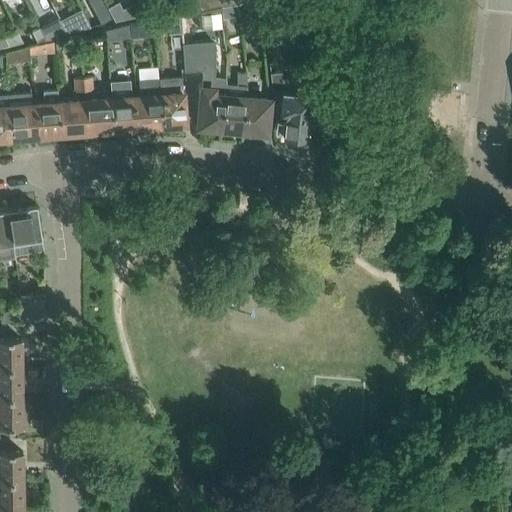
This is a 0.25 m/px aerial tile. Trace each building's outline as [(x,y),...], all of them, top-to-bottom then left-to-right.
[(198,0),(202,8),(202,10),(222,6),(230,5),(230,4),(253,0),(198,0)] [(285,13),(284,3),(281,0),(262,0),(264,17),(285,13)] [(118,2),(107,8),(110,13),(114,20),(130,16),(126,10),(122,9),(118,2)] [(105,4),(96,9),(101,18),(110,13),(107,8),(105,4)] [(202,8),(180,12),(181,30),(182,32),(183,45),(185,68),(204,66),(204,64),(215,65),(214,44),(225,43),(223,26),(222,15),(222,6),(202,10),(202,8)] [(176,13),(168,15),(169,34),(182,32),(181,30),(180,12),(176,13)] [(60,18),(39,27),(44,36),(45,41),(53,39),(68,36),(66,32),(62,22),(60,18)] [(78,29),(75,19),(62,22),(66,32),(78,29)] [(142,37),(141,22),(129,25),(130,38),(142,37)] [(24,42),(16,26),(0,34),(0,46),(9,45),(24,42)] [(39,27),(31,31),(36,39),(37,43),(38,43),(45,41),(44,36),(39,27)] [(118,39),(117,27),(106,30),(106,40),(118,39)] [(45,41),(45,52),(54,51),(53,39),(45,41)] [(202,85),(198,125),(209,126),(211,128),(217,129),(219,127),(221,127),(225,91),(226,83),(226,79),(214,78),(215,65),(204,64),(204,66),(202,85)] [(324,113),(325,101),(321,96),(314,96),(314,93),(297,91),(299,78),(283,76),(282,70),(271,72),(273,102),(273,112),(276,113),(276,115),(284,116),(282,134),(293,135),(292,139),(304,140),(305,136),(307,136),(310,116),(319,117),(324,113)] [(247,93),(246,71),(238,71),(237,84),(226,83),(225,91),(221,127),(223,128),(226,130),(231,130),(234,129),(243,129),(247,93)] [(36,135),(33,100),(32,100),(33,95),(31,81),(31,75),(21,75),(23,93),(24,93),(22,100),(8,101),(11,137),(13,137),(15,140),(22,139),(24,136),(36,135)] [(93,88),(92,75),(83,76),(83,89),(93,88)] [(83,89),(83,76),(74,77),(75,89),(83,89)] [(182,76),(159,78),(160,90),(163,125),(165,125),(167,128),(173,127),(175,124),(186,123),(182,88),(182,76)] [(137,92),(133,92),(136,127),(140,127),(150,126),(153,129),(159,129),(161,125),(163,125),(160,90),(159,78),(138,80),(139,91),(137,92)] [(130,79),(110,81),(111,94),(113,129),(116,129),(117,132),(124,131),(126,128),(136,127),(133,92),(131,92),(130,79)] [(60,133),(58,98),(57,88),(43,89),(44,99),(33,100),(36,135),(48,134),(50,137),(57,137),(58,133),(60,133)] [(11,137),(8,101),(8,93),(0,93),(0,139),(1,141),(7,141),(9,137),(11,137)] [(266,132),(270,95),(247,93),(243,129),(245,130),(248,132),(253,133),(256,131),(266,132)] [(113,129),(111,94),(84,96),(87,131),(101,130),(103,133),(110,133),(111,129),(113,129)] [(87,131),(84,96),(58,98),(60,133),(63,133),(64,136),(71,136),(72,132),(87,131)] [(43,250),(36,206),(36,205),(17,208),(15,205),(10,206),(9,209),(7,209),(12,242),(13,242),(15,255),(43,250)] [(12,242),(7,209),(5,209),(3,207),(0,207),(0,258),(15,256),(15,255),(13,242),(12,242)] [(45,317),(44,292),(20,294),(22,307),(24,318),(45,317)] [(22,307),(10,308),(12,319),(24,318),(22,307)] [(0,367),(21,368),(21,336),(0,336),(0,367)] [(0,396),(21,396),(21,368),(0,367),(0,396)] [(0,425),(22,425),(21,396),(0,396),(0,425)] [(0,480),(22,480),(22,450),(0,449),(0,480)] [(0,509),(22,509),(22,480),(0,480),(0,509)]
